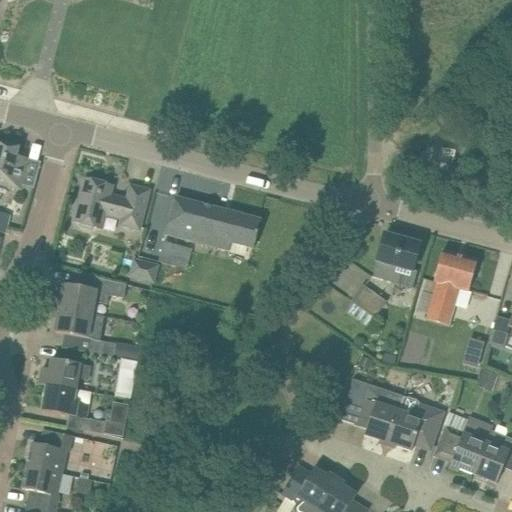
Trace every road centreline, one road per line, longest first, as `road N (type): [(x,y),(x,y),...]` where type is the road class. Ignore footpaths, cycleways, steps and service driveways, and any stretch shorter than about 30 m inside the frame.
road 1 (residential): [(59,127),(372,205)]
road 2 (residential): [(0,330),(8,287),(36,228),(59,127)]
road 3 (residential): [(372,205),(373,0)]
road 4 (residential): [(372,205),(511,242)]
